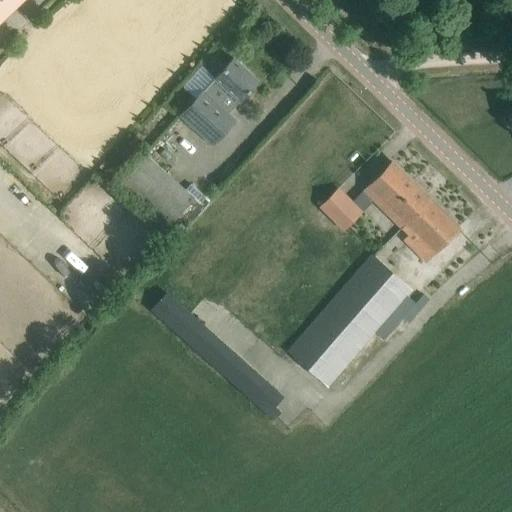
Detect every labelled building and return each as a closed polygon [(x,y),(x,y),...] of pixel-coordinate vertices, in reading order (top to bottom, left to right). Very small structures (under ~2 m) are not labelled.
[(0,0),(0,21),(21,0),(0,0)] [(233,58),(219,73),(215,77),(216,77),(204,90),(204,89),(181,115),(212,143),(235,118),(215,100),(226,87),(240,100),(258,80),(233,58)] [(165,230),(194,198),(144,154),(116,187),(165,230)] [(363,191),(402,228),(430,199),(392,162),(363,191)] [(338,186),(318,206),(344,232),(364,213),(338,186)] [(430,199),(402,228),(408,235),(403,240),(425,261),(458,227),(430,199)] [(326,386),(406,295),(411,289),(371,255),(287,352),(326,386)] [(283,396),(167,292),(150,309),(272,420),(279,412),(273,407),(283,396)]
